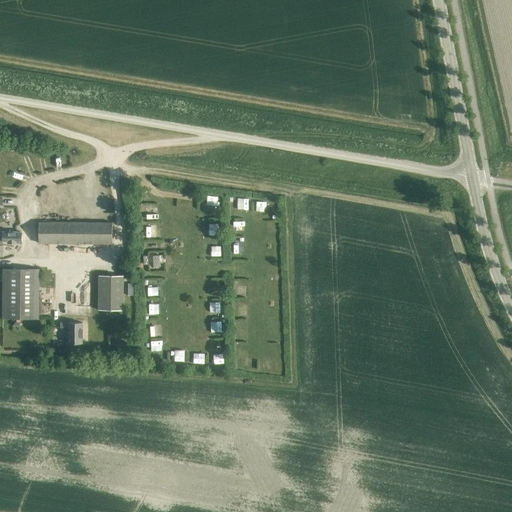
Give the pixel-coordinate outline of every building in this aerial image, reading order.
[(245,201),(245,191),(234,190),(234,200),(245,201)] [(267,197),(257,197),(257,207),(268,207),(267,197)] [(112,223),(40,223),(39,242),(112,242),(112,223)] [(0,233),(0,241),(9,241),(9,243),(22,243),(22,232),(5,232),(5,233),(0,233)] [(224,238),(212,238),(212,250),(224,250),(224,238)] [(39,269),(4,269),(4,318),(39,319),(39,269)] [(124,276),(99,275),(99,310),(123,310),(124,276)] [(151,278),(150,290),(162,290),(162,279),(151,278)] [(239,280),(239,289),(250,289),(250,280),(239,280)] [(151,298),(151,307),(162,307),(162,299),(151,298)] [(153,332),(164,331),(162,319),(151,320),(153,332)] [(82,343),(82,322),(61,322),(61,327),(68,327),(68,343),(82,343)] [(226,334),(213,334),(213,348),(226,347),(226,334)] [(58,343),(58,352),(66,352),(66,343),(58,343)]
